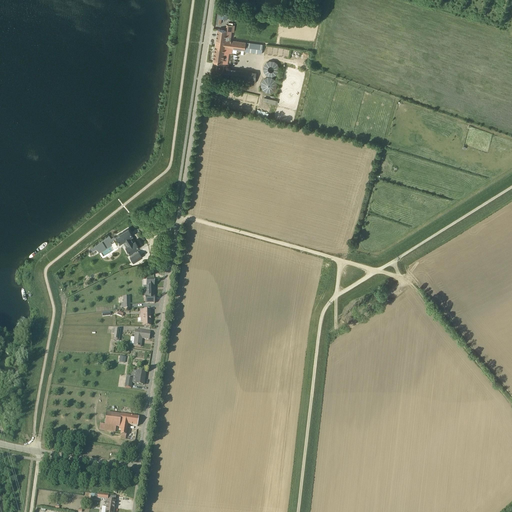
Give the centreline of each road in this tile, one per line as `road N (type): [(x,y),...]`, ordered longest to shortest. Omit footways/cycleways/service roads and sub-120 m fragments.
road 1 (unclassified): [(134,469),(211,0)]
road 2 (track): [(178,215),(377,271)]
